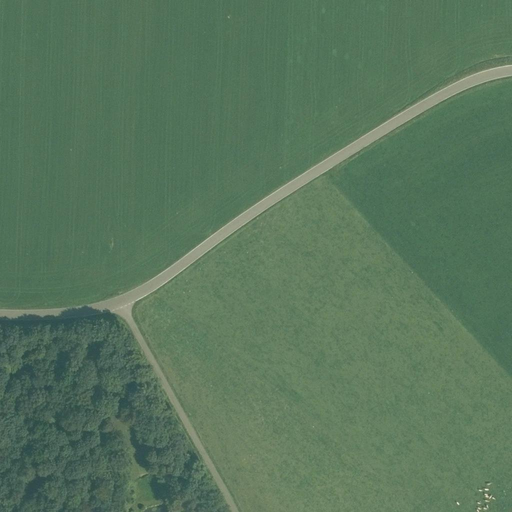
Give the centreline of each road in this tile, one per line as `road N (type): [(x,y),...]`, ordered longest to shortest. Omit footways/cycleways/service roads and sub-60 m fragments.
road 1 (tertiary): [(120,301),(386,128),(451,90),(511,70)]
road 2 (unclassified): [(235,511),(120,301)]
road 3 (tertiary): [(120,301),(0,314)]
